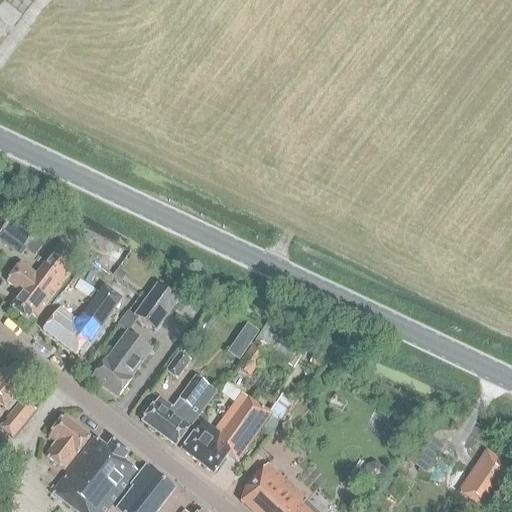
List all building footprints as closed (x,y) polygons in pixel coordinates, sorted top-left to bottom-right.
[(0,231),(1,232),(0,233),(0,241),(21,257),(36,238),(5,214),(0,220),(0,231)] [(6,283),(21,295),(10,309),(26,321),(31,315),(36,319),(36,318),(80,263),(59,247),(36,277),(20,265),(6,283)] [(119,270),(113,277),(121,283),(127,276),(119,270)] [(179,303),(157,286),(134,318),(137,320),(156,334),(179,303)] [(87,341),(89,343),(121,300),(103,287),(77,323),(59,309),(42,332),(75,358),(87,341)] [(134,318),(127,313),(117,328),(126,335),(137,320),(134,318)] [(307,348),(267,323),(254,344),(267,352),(294,369),(307,348)] [(247,326),(236,341),(248,349),(258,334),(247,326)] [(131,381),(130,380),(150,352),(126,335),(106,363),(105,362),(91,381),(116,400),(131,381)] [(254,344),(237,369),(250,378),(267,352),(254,344)] [(190,362),(179,354),(165,372),(176,381),(190,362)] [(18,398),(14,394),(28,378),(12,366),(8,371),(3,368),(0,371),(0,406),(7,412),(18,398)] [(195,421),(214,395),(207,389),(195,380),(172,410),(158,400),(141,423),(175,448),(195,421)] [(227,457),(237,464),(271,416),(241,396),(214,433),(202,424),(181,452),(212,476),(227,457)] [(22,401),(0,427),(0,431),(11,441),(35,412),(22,401)] [(56,446),(46,459),(62,473),(68,466),(68,467),(89,439),(64,420),(49,439),(56,446)] [(408,460),(426,472),(444,446),(426,433),(408,460)] [(51,495),(72,511),(106,511),(137,474),(121,463),(127,455),(112,443),(106,451),(93,441),(51,495)] [(511,469),(486,452),(457,494),(483,511),(487,511),(511,475),(511,469)] [(361,478),(377,491),(392,472),(376,460),(361,478)] [(245,490),(240,504),(248,511),(314,511),(266,467),(245,490)] [(156,511),(173,491),(145,469),(131,487),(134,489),(116,511),(156,511)]
